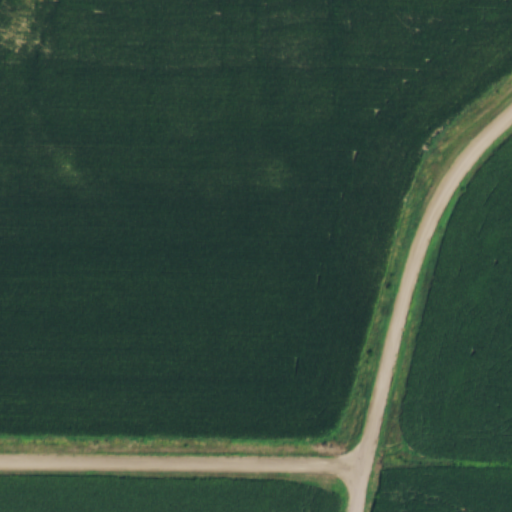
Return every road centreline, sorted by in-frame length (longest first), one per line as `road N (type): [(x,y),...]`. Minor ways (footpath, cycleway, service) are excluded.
road 1 (residential): [(350,511),(409,267),(430,212),(468,156),(511,113)]
road 2 (residential): [(360,468),(0,463)]
